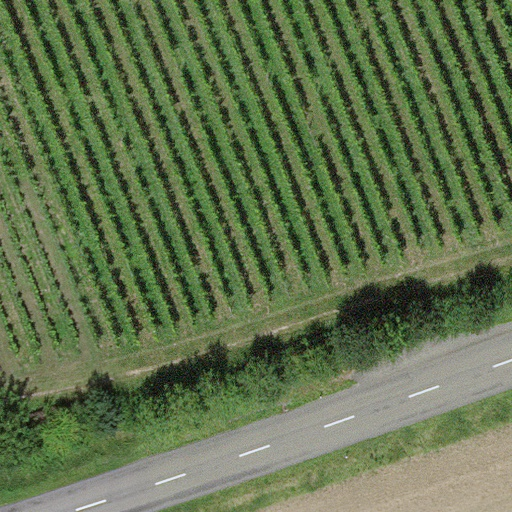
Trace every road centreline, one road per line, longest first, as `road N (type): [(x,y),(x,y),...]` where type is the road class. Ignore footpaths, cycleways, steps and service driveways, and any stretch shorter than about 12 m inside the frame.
road 1 (track): [(511,261),(260,336),(0,400)]
road 2 (tertiary): [(511,359),(69,511)]
